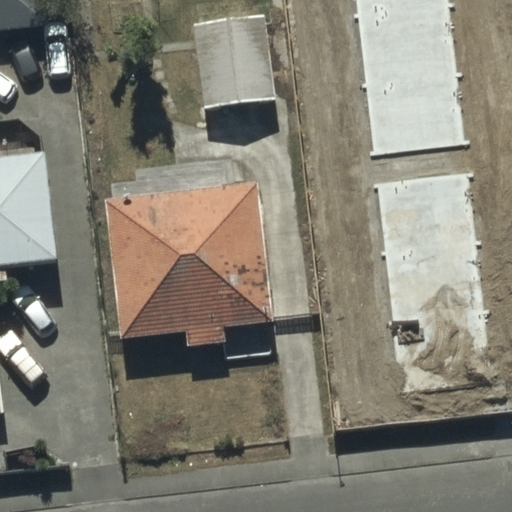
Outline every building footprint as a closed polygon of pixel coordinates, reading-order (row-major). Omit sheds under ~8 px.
[(0,0),(0,31),(48,27),(45,0),(0,0)] [(410,99),(498,88),(488,1),(402,12),(410,99)] [(200,24),(213,115),(285,105),(272,14),(200,24)] [(357,357),(421,350),(418,307),(478,302),(467,180),(447,182),(440,107),(407,110),(407,101),(370,105),(371,116),(332,120),(342,230),(333,231),(335,264),(348,263),(357,357)] [(0,156),(0,276),(81,270),(71,151),(0,156)] [(242,180),(105,200),(126,349),(193,339),(196,363),(246,356),(242,332),(289,325),(271,195),(245,199),(242,180)]
